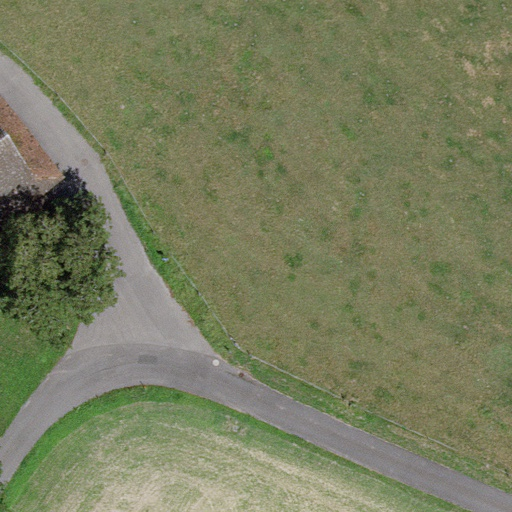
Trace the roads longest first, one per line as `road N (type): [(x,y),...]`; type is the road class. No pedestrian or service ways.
road 1 (unclassified): [(133,371),(228,395),(499,511)]
road 2 (residential): [(133,371),(63,396),(12,440),(0,462)]
